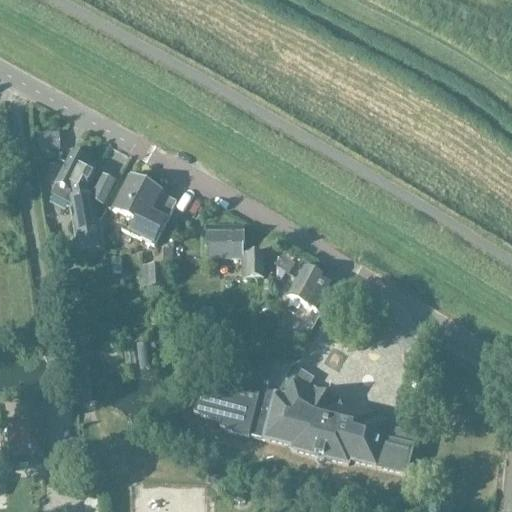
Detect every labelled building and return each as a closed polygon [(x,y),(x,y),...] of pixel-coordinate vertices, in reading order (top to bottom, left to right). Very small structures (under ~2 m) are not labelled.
[(58,148),(38,149),(39,161),(59,160),(58,148)] [(53,197),(70,206),(79,257),(103,253),(93,198),(81,200),(96,172),(86,167),(88,163),(85,162),(85,158),(78,155),(75,157),(72,155),(56,187),(58,188),(53,197)] [(124,230),(133,235),(143,241),(156,247),(161,237),(160,237),(176,205),(128,181),(112,213),(128,221),(124,230)] [(208,261),(241,261),(242,281),(246,281),(253,281),(257,283),(260,280),(263,281),(263,258),(243,258),(243,229),(208,230),(208,261)] [(312,334),(337,288),(304,270),(288,300),(312,314),(304,329),(312,334)] [(186,361),(235,359),(234,335),(185,337),(186,361)] [(222,425),(220,433),(248,440),(248,441),(249,441),(249,439),(292,450),(291,454),(348,468),(349,464),(405,478),(415,439),(388,432),(390,425),(376,422),(378,417),(340,407),(339,405),(337,404),(335,406),(315,393),(313,396),(309,394),(308,392),(308,390),(309,386),(313,381),(294,369),(286,381),(276,397),(267,395),(270,383),(249,377),(248,379),(207,382),(206,386),(202,385),(194,418),(222,425)] [(43,458),(41,414),(17,416),(17,424),(1,425),(3,461),(6,461),(6,469),(28,467),(27,459),(43,458)]
